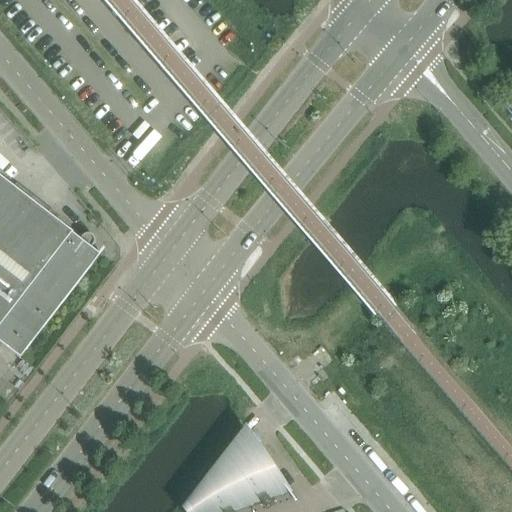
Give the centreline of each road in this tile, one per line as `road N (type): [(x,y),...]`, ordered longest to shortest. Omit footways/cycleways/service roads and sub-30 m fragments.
road 1 (secondary): [(368,1),(167,254)]
road 2 (secondary): [(202,295),(404,45)]
road 3 (unclassified): [(390,511),(202,295)]
road 4 (secondary): [(167,254),(0,471)]
road 5 (secondary): [(35,511),(202,295)]
road 6 (unclassified): [(0,54),(167,254)]
road 7 (unclassified): [(511,173),(421,67)]
